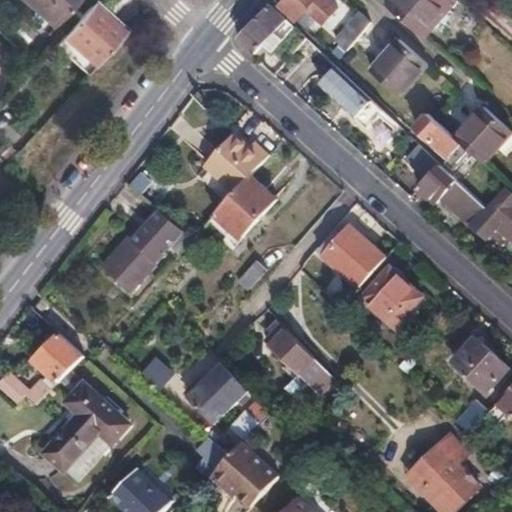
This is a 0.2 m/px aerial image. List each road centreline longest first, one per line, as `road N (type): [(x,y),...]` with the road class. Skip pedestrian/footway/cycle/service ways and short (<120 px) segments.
road 1 (residential): [(206,39),(511,316)]
road 2 (secondary): [(206,39),(0,305)]
